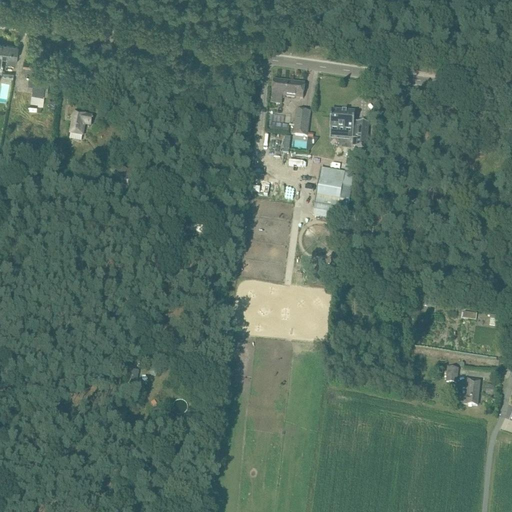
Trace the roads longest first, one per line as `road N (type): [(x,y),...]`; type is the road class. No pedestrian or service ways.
road 1 (tertiary): [(511,92),(0,21)]
road 2 (unclassified): [(510,382),(490,447),(485,511)]
